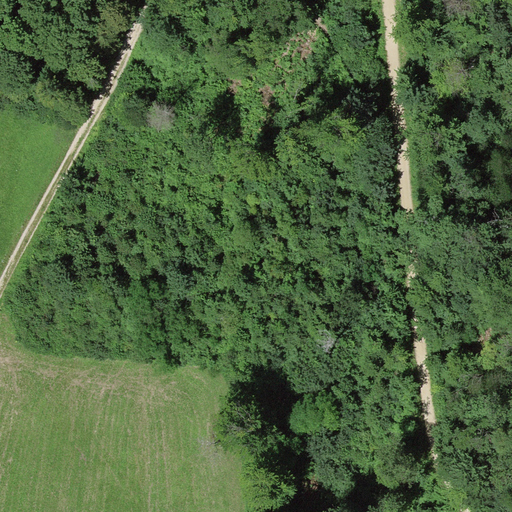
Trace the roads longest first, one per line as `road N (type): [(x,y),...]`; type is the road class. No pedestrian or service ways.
road 1 (track): [(468,511),(442,478),(430,418),(402,145)]
road 2 (track): [(148,0),(0,289)]
road 3 (track): [(402,145),(390,0)]
